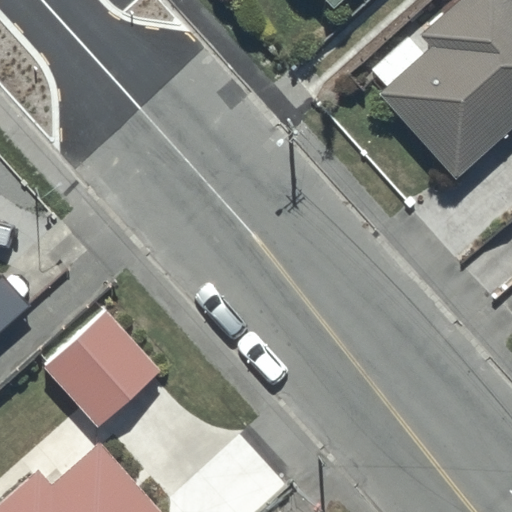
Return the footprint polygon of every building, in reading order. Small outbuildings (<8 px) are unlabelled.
[(317,0),(333,16),(348,0),(317,0)] [(383,89),(374,97),(453,186),(511,134),(511,0),(460,0),(416,39),(427,52),(423,56),(407,38),(369,72),(383,89)] [(0,338),(29,312),(0,280),(0,338)] [(98,313),(39,369),(98,432),(157,377),(98,313)] [(40,476),(0,508),(0,511),(154,511),(101,447),(50,489),(40,476)]
